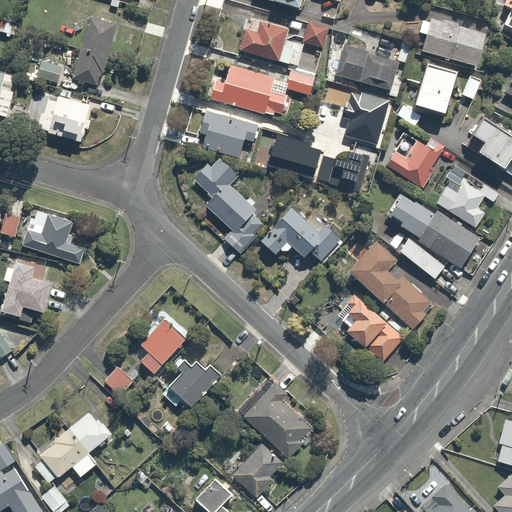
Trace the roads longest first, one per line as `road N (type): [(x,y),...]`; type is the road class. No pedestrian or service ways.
road 1 (residential): [(392,441),(171,233)]
road 2 (residential): [(171,233),(55,363),(0,405)]
road 3 (secondary): [(511,279),(392,441)]
road 4 (residential): [(132,190),(186,0)]
road 5 (residential): [(132,190),(0,154)]
